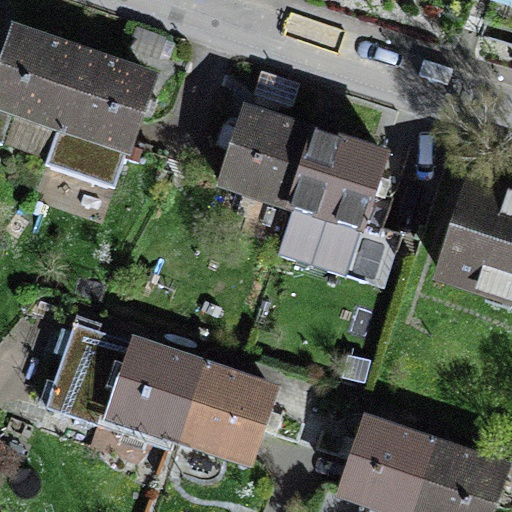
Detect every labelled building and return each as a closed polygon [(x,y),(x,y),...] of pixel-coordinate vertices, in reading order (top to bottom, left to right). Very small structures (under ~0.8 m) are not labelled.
[(160,92),(28,47),(9,105),(0,101),(0,158),(8,161),(20,129),(70,146),(60,175),(124,197),(160,92)] [(412,166),(256,112),(227,195),(383,249),(412,166)] [(511,205),(485,197),(454,290),(511,308),(511,205)] [(198,455),(224,378),(87,330),(57,419),(119,441),(123,430),(198,455)] [(302,404),(224,378),(198,455),(275,481),(302,404)] [(511,511),(511,474),(381,428),(352,506),(368,511),(511,511)]
